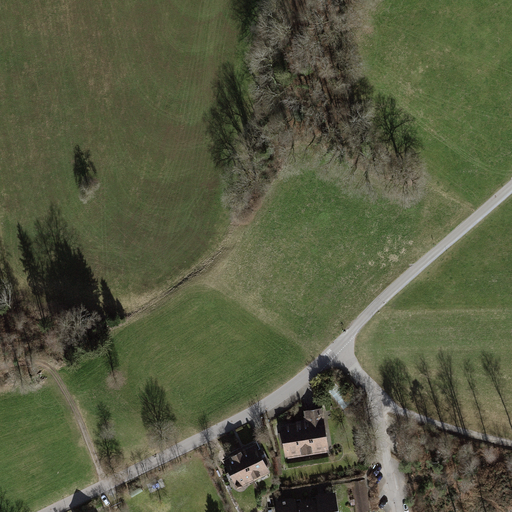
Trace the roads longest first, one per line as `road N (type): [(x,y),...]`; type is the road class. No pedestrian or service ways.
road 1 (residential): [(52,511),(284,393),(335,348)]
road 2 (residential): [(335,348),(511,185)]
road 3 (track): [(104,486),(55,366),(30,359),(0,368)]
road 4 (residential): [(397,511),(369,385),(335,348)]
road 5 (track): [(369,385),(396,413),(511,439)]
